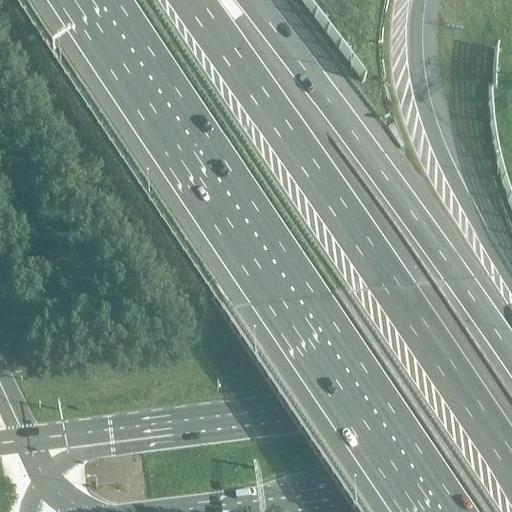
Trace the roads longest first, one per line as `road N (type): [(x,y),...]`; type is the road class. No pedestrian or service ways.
road 1 (motorway): [(98,0),(441,511)]
road 2 (motorway): [(511,464),(193,0)]
road 3 (motorway): [(511,357),(251,0)]
road 4 (primary): [(511,380),(110,430)]
road 5 (primary): [(169,511),(511,469)]
road 6 (motorway): [(511,285),(449,170),(424,102),(414,50),(419,0)]
